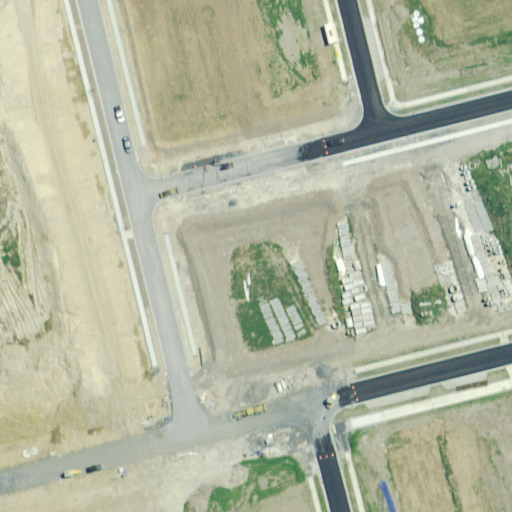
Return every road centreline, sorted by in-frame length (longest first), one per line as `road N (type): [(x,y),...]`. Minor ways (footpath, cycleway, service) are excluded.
road 1 (residential): [(136,195),(379,131)]
road 2 (residential): [(199,436),(136,195)]
road 3 (residential): [(199,436),(0,486)]
road 4 (residential): [(511,357),(314,408)]
road 5 (residential): [(136,195),(89,0)]
road 6 (residential): [(379,131),(511,100)]
road 7 (residential): [(379,131),(347,0)]
